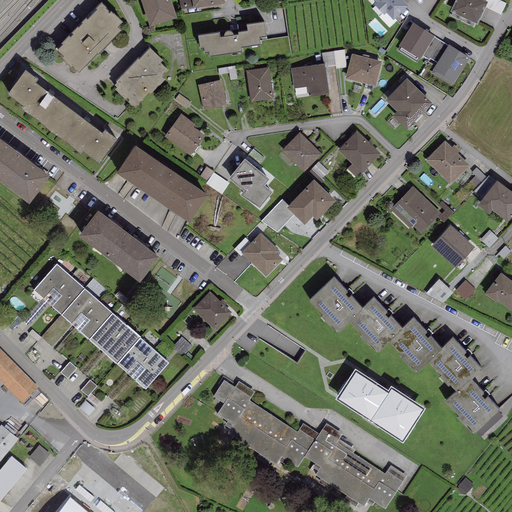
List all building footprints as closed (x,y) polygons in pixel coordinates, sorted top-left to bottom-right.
[(170,0),(139,0),(149,29),(177,21),(170,0)] [(223,0),(191,0),(194,11),(224,6),(223,0)] [(408,8),(400,0),(372,0),(376,4),(374,6),(384,16),(386,14),(393,22),(408,8)] [(485,3),(480,0),(456,0),(450,13),(452,14),(451,16),(473,27),(474,25),(477,26),(485,8),(488,4),(485,3)] [(497,0),(486,0),(485,3),(488,4),(485,8),(500,15),(506,4),(497,0)] [(63,48),(57,53),(64,59),(62,61),(65,63),(64,64),(75,75),(77,74),(79,75),(97,56),(98,57),(121,34),(117,30),(122,25),(111,14),(110,16),(101,7),(96,11),(97,13),(87,23),(86,22),(61,47),(63,48)] [(219,36),(198,39),(200,51),(204,51),(205,56),(209,55),(210,59),(242,55),(241,50),(261,47),(260,41),(267,40),(264,25),(246,28),(247,33),(238,35),(238,37),(233,38),(233,36),(232,35),(231,35),(229,34),(228,34),(227,35),(226,35),(225,36),(224,37),(224,38),(224,40),(219,40),(219,36)] [(435,38),(413,25),(397,50),(417,63),(419,60),(420,61),(423,57),(435,38)] [(441,42),(435,38),(423,57),(429,61),(430,59),(441,42)] [(448,46),(441,42),(430,59),(437,64),(448,46)] [(469,59),(448,46),(437,64),(431,74),(451,86),(453,84),(454,84),(469,59)] [(138,61),(116,84),(117,85),(114,88),(117,90),(115,92),(134,110),(149,95),(151,96),(165,82),(162,79),(169,72),(160,64),(162,62),(150,50),(139,62),(138,61)] [(326,71),(345,70),(343,53),(325,55),(326,71)] [(352,55),(345,80),(375,88),(381,63),(352,55)] [(325,65),(292,70),(295,90),(308,88),(310,99),(329,96),(325,65)] [(246,72),(250,103),(273,100),(269,69),(246,72)] [(38,83),(25,74),(7,98),(23,110),(21,113),(36,122),(50,135),(67,145),(81,157),(83,154),(99,167),(117,143),(104,133),(101,136),(35,87),(38,83)] [(198,86),(204,111),(226,106),(221,81),(198,86)] [(431,105),(406,81),(385,103),(397,114),(392,119),(406,132),(431,105)] [(195,126),(180,115),(164,139),(190,157),(204,137),(193,129),(195,126)] [(356,133),(338,152),(352,165),(347,170),(356,178),(360,173),(362,175),(380,155),(356,133)] [(300,134),(278,156),(287,165),(291,161),(304,173),(321,155),(300,134)] [(445,142),(426,162),(450,186),(469,167),(458,155),(460,153),(454,146),(451,149),(445,142)] [(0,144),(0,187),(29,209),(49,182),(0,144)] [(135,150),(116,177),(189,226),(208,199),(135,150)] [(269,182),(244,162),(229,181),(244,194),(241,197),(259,211),(272,195),(264,188),(269,182)] [(318,162),(312,169),(322,178),(328,172),(318,162)] [(207,168),(201,176),(207,180),(213,172),(207,168)] [(214,173),(206,184),(221,195),(229,184),(214,173)] [(335,203),(313,182),(289,207),(286,210),(292,215),(305,227),(312,219),(316,223),(335,203)] [(511,218),(511,193),(497,183),(478,208),(489,216),(492,213),(507,225),(511,218)] [(441,215),(412,187),(389,211),(409,230),(412,227),(422,235),(441,215)] [(289,207),(282,200),(261,222),(277,233),(292,215),(286,210),(289,207)] [(98,215),(78,240),(139,286),(159,261),(128,238),(132,232),(126,228),(122,233),(98,215)] [(450,227),(432,248),(456,269),(475,248),(450,227)] [(498,239),(489,230),(480,240),(489,249),(498,239)] [(261,234),(241,254),(266,278),(282,261),(276,255),(279,252),(261,234)] [(505,247),(498,255),(503,260),(511,252),(505,247)] [(33,287),(61,311),(84,285),(57,261),(33,287)] [(362,301),(334,271),(333,271),(309,294),(323,309),(321,310),(329,319),(331,318),(338,325),(349,315),(363,302),(362,301)] [(511,310),(511,283),(501,274),(484,296),(496,305),(498,302),(511,313),(511,310)] [(439,277),(425,291),(443,301),(453,290),(439,277)] [(458,296),(470,302),(477,290),(465,283),(458,296)] [(61,311),(89,335),(112,309),(84,285),(61,311)] [(209,289),(193,307),(215,327),(232,309),(209,289)] [(373,291),(362,301),(363,302),(349,315),(362,329),(360,331),(369,340),(371,338),(378,346),(389,335),(403,322),(402,322),(373,291)] [(89,335),(116,360),(139,334),(112,309),(89,335)] [(413,312),(402,322),(403,322),(389,335),(402,350),(400,351),(409,360),(410,358),(418,366),(428,355),(442,342),(441,342),(413,312)] [(452,332),(441,342),(442,342),(428,355),(442,369),(439,372),(448,381),(450,379),(457,385),(470,373),(471,373),(482,363),(452,332)] [(116,360),(145,386),(169,360),(139,334),(116,360)] [(176,347),(186,358),(195,350),(184,339),(176,347)] [(0,347),(0,378),(23,401),(38,385),(0,347)] [(71,365),(62,376),(69,382),(78,371),(71,365)] [(388,393),(355,372),(336,401),(368,422),(388,393)] [(471,373),(470,373),(457,385),(445,396),(458,410),(457,412),(465,421),(467,419),(475,427),(500,404),(471,373)] [(235,385),(224,378),(213,394),(223,401),(215,412),(229,421),(224,429),(233,434),(230,438),(241,446),(244,442),(258,451),(256,455),(268,463),(271,459),(276,462),(280,455),(297,466),(305,455),(315,461),(310,470),(320,477),(318,480),(330,488),(332,484),(347,494),(345,497),(356,504),(358,501),(364,504),(366,501),(372,504),(374,500),(385,507),(406,474),(390,464),(385,472),(352,451),(354,447),(339,437),(342,432),(326,421),(318,432),(303,422),(298,430),(249,398),(255,390),(239,379),(235,385)] [(91,383),(83,395),(90,400),(98,389),(91,383)] [(388,393),(368,422),(402,444),(424,412),(391,389),(388,393)] [(86,404),(81,411),(88,416),(93,409),(86,404)] [(500,411),(478,432),(484,439),(506,417),(500,411)] [(0,459),(19,437),(1,423),(0,424),(0,459)] [(31,458),(41,468),(51,458),(42,448),(31,458)] [(0,497),(26,467),(10,454),(0,466),(0,497)] [(466,476),(456,486),(465,495),(475,485),(466,476)] [(86,511),(70,498),(58,511),(86,511)]
